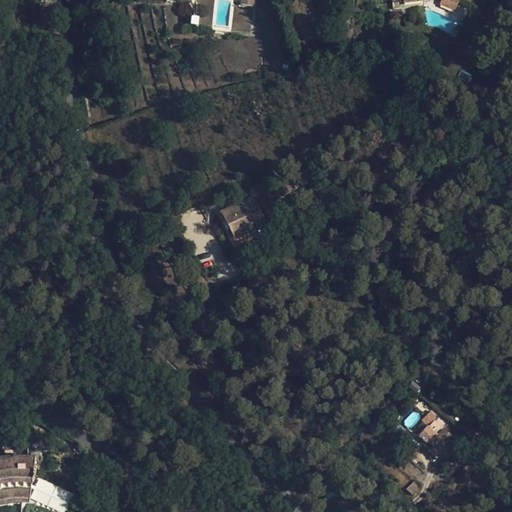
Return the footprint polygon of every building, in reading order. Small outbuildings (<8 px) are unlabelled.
[(456,0),(382,0),(384,8),(398,6),(398,11),(417,7),(415,0),(435,0),(453,8),(456,0)] [(305,162),(294,166),(299,175),(301,180),(311,174),(305,162)] [(299,175),(294,166),(279,174),(284,183),(299,175)] [(299,175),(284,183),(289,191),(303,184),(301,180),(299,175)] [(236,233),(269,216),(254,189),(222,206),(236,233)] [(280,209),(289,203),(281,189),(271,196),(280,209)] [(428,427),(419,434),(437,456),(457,440),(433,410),(422,419),(428,427)] [(414,431),(419,434),(426,425),(421,422),(414,431)] [(0,492),(7,490),(27,488),(24,472),(30,471),(27,453),(0,454),(0,492)]
